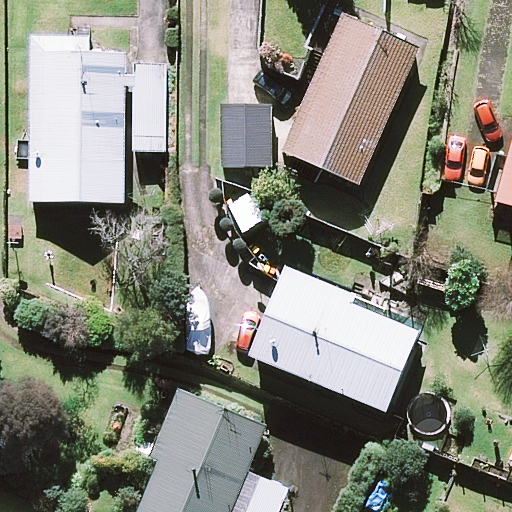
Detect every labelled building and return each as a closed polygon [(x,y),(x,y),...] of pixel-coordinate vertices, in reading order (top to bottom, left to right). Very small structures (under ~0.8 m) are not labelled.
[(421,53),(328,12),(311,49),(331,58),(288,156),(362,188),(421,53)] [(91,43),(37,42),(34,205),(125,206),(126,154),(127,88),(127,58),(90,58),(91,43)] [(168,71),(134,70),(133,154),(167,155),(168,71)] [(273,111),(224,111),(224,170),(273,169),(273,111)] [(511,163),(501,207),(511,209),(511,163)] [(356,300),(290,273),(254,359),(388,415),(421,336),(353,308),(356,300)] [(268,428),(184,397),(142,511),(280,511),(289,491),(250,477),(268,428)]
